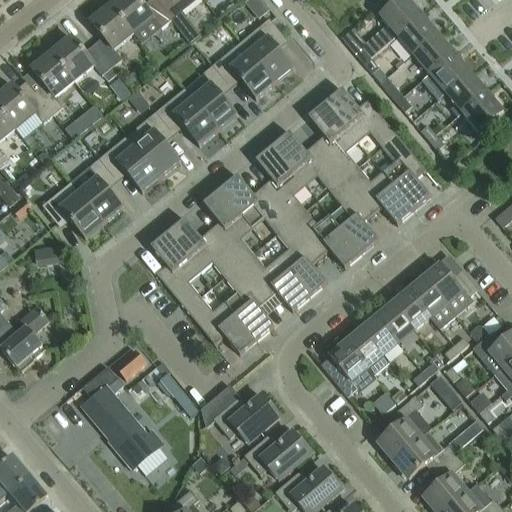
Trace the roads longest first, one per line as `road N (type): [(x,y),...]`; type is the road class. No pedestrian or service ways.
road 1 (residential): [(279,0),(332,70),(109,264),(100,284),(109,348),(10,428)]
road 2 (residential): [(511,281),(456,215),(296,343),(292,383),(395,511)]
